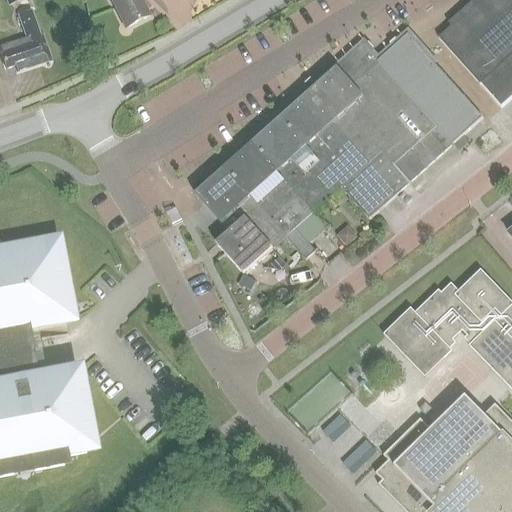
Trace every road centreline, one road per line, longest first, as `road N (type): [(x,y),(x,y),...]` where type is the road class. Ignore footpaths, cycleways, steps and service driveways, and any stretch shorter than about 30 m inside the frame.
road 1 (residential): [(229,380),(511,155)]
road 2 (unclassified): [(375,0),(149,141),(113,173)]
road 3 (residential): [(229,380),(113,173)]
road 4 (tertiary): [(82,110),(272,0)]
road 5 (residential): [(351,511),(229,380)]
